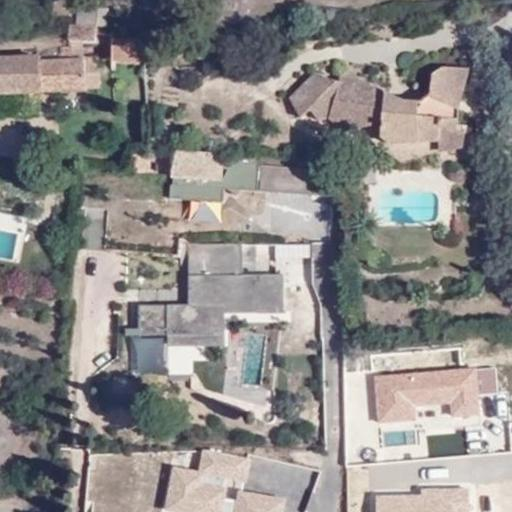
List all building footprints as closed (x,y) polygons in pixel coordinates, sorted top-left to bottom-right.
[(98,22),(71,22),(70,39),(98,39),(98,27),(98,22)] [(159,65),(160,40),(160,33),(122,31),(123,61),(159,65)] [(0,53),(0,88),(85,91),(86,85),(100,85),(101,59),(43,58),(43,53),(0,53)] [(461,107),(471,70),(444,69),(434,75),(432,94),(419,101),(404,100),(393,93),(344,77),(342,83),(312,74),(290,99),(300,118),(311,111),(319,123),(329,121),(338,122),(345,133),(375,126),(381,138),(389,147),(399,163),(427,157),(432,144),(440,143),(439,154),(463,149),(466,133),(457,132),(458,124),(461,107)] [(255,162),(255,154),(166,153),(165,198),(221,200),(222,190),(329,189),(329,161),(255,162)] [(240,238),(188,238),(188,301),(138,299),(136,323),(167,326),(168,339),(222,340),(221,302),(255,305),(255,309),(282,309),(283,271),(238,268),(240,238)] [(312,244),(257,243),(256,257),(295,256),(294,284),(312,285),(312,244)] [(400,411),(396,357),(370,359),(374,413),(400,411)] [(197,470),(171,466),(163,511),(282,511),(285,498),(244,492),(250,457),(200,450),(197,470)] [(413,502),(461,499),(458,456),(410,460),(413,502)]
